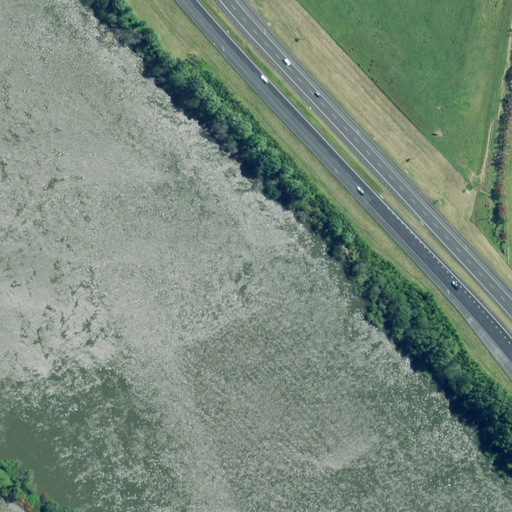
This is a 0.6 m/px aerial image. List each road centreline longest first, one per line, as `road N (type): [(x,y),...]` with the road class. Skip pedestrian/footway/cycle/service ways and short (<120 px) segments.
road 1 (trunk): [(511,355),(187,0)]
road 2 (trunk): [(228,0),(511,308)]
road 3 (track): [(508,0),(482,171)]
